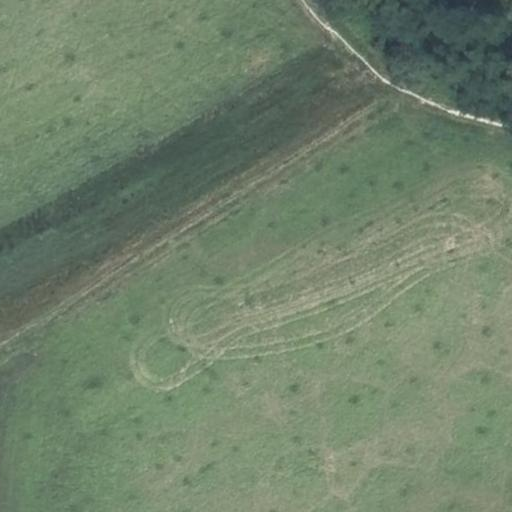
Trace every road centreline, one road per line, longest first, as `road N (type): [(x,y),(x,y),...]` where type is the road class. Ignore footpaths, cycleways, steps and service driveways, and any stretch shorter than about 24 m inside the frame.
road 1 (track): [(511,119),(416,85),(0,352)]
road 2 (track): [(315,0),(416,85)]
